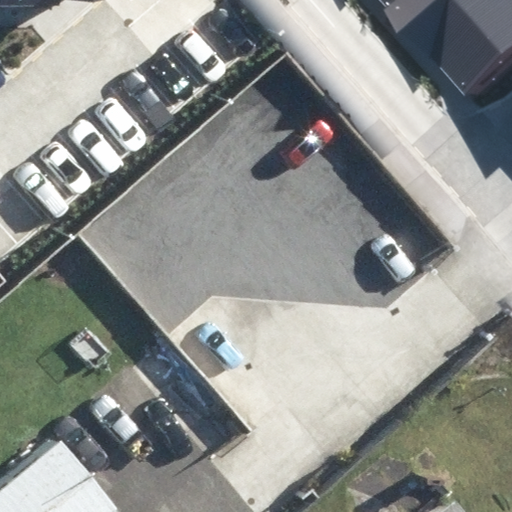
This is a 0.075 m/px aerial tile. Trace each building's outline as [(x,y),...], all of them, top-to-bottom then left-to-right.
[(385,0),(399,16),(417,0),(385,0)] [(435,58),(502,0),(417,0),(399,16),(435,58)] [(511,0),(502,0),(435,58),(472,101),(511,66),(511,0)] [(116,511),(58,442),(0,490),(0,511),(116,511)] [(454,511),(446,503),(434,511),(454,511)]
